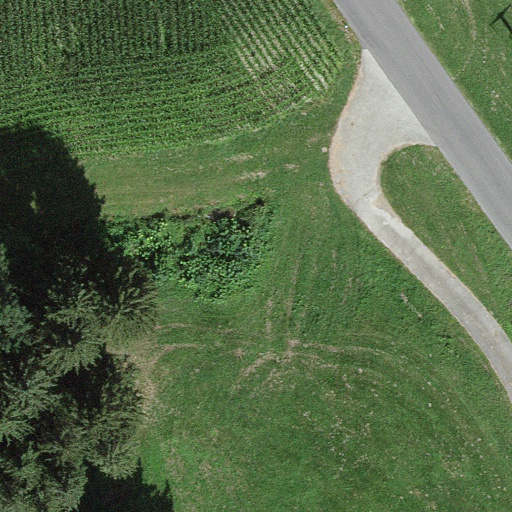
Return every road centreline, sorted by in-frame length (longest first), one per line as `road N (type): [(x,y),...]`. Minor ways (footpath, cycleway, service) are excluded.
road 1 (track): [(511,476),(490,405),(325,168),(406,65)]
road 2 (tertiary): [(366,0),(511,214)]
